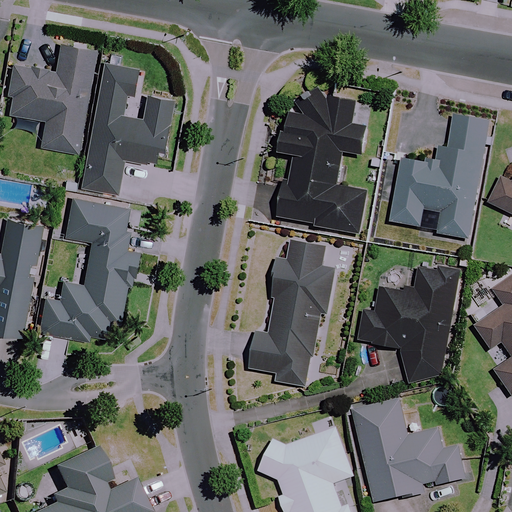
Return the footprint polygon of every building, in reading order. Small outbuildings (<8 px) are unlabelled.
[(96,51),(63,45),(58,73),(15,66),(7,116),(47,123),(43,147),(79,154),(96,51)] [(139,71),(108,66),(85,189),(120,196),(126,160),(158,166),(161,150),(165,150),(174,101),(149,96),(145,121),(125,117),(128,98),(134,99),(139,71)] [(358,105),(305,96),(301,117),(289,115),(282,155),(297,157),(293,185),(285,184),(279,221),(316,227),(315,230),(362,238),(369,193),(339,188),(344,155),(363,158),(368,129),(355,127),(358,105)] [(490,124),(455,118),(450,148),(443,147),(439,168),(403,162),(392,223),(422,229),(425,210),(443,213),(439,237),(469,242),(490,124)] [(511,181),(511,185),(502,181),(490,204),(511,214),(511,181)] [(139,253),(128,251),(131,233),(127,232),(130,209),(74,200),(67,239),(93,243),(86,287),(66,284),(63,301),(48,299),(42,333),(90,341),(91,335),(110,339),(112,323),(123,325),(130,284),(134,285),(139,253)] [(43,227),(8,221),(2,256),(0,255),(0,332),(24,337),(43,227)] [(276,381),(307,388),(325,316),(328,317),(339,274),(323,270),(328,251),(293,242),(288,263),(281,261),(272,297),(276,298),(267,335),(259,333),(250,368),(277,375),(276,381)] [(460,275),(420,269),(417,294),(382,289),(378,315),(366,314),(361,343),(402,349),(412,383),(446,374),(460,275)] [(511,361),(495,373),(511,397),(511,279),(494,292),(505,307),(475,328),(492,352),(503,344),(511,357),(511,361)] [(407,436),(400,399),(356,408),(374,503),(425,493),(424,487),(465,479),(459,445),(442,448),(439,430),(407,436)] [(355,477),(338,429),(289,445),(273,439),(260,470),(281,480),(286,496),(281,497),(286,511),(290,511),(292,511),(353,511),(352,507),(343,509),(335,484),(355,477)] [(54,467),(64,491),(51,497),(54,504),(35,511),(145,511),(132,482),(112,491),(94,449),(54,467)]
